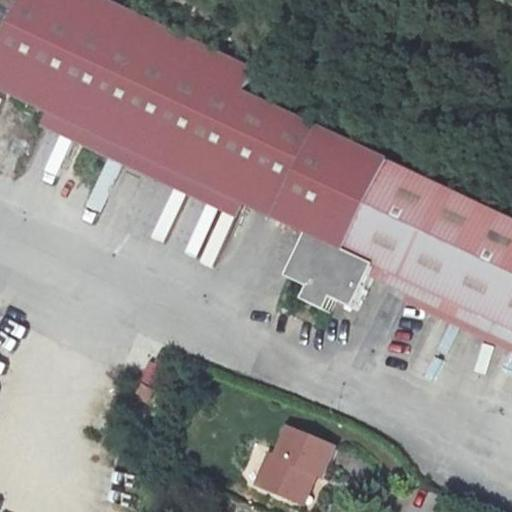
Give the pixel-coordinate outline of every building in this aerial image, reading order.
[(511,335),(511,216),(414,169),(421,153),(116,0),(62,0),(17,89),(74,116),(266,213),(338,252),(393,279),(377,314),(400,324),(420,319),(432,296),(511,335)] [(266,213),(74,116),(65,134),(257,231),(266,213)] [(175,332),(171,343),(233,368),(237,357),(175,332)] [(298,389),(301,377),(244,363),(242,375),(298,389)] [(294,474),(282,504),(301,511),(331,511),(349,468),(312,454),(303,478),(294,474)]
